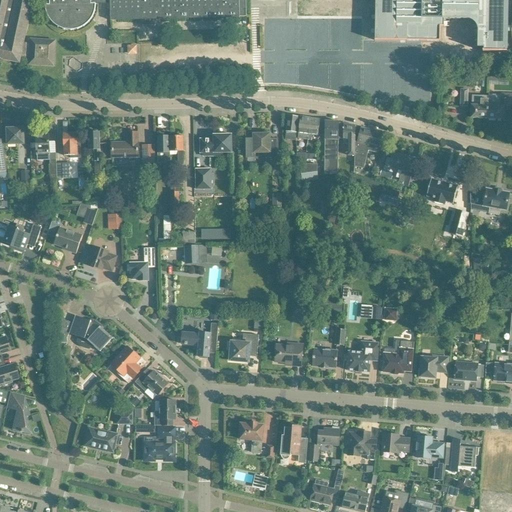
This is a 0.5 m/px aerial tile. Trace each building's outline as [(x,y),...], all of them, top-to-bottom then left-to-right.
[(0,0),(0,58),(19,63),(20,58),(29,60),(29,65),(54,66),(56,41),(31,39),(30,44),(23,43),(32,0),(49,0),(50,5),(46,5),(47,12),(49,18),(53,23),(59,27),(65,29),(71,30),(78,29),(84,27),(89,22),(93,17),(95,11),(96,4),(91,4),(91,0),(110,0),(111,21),(111,20),(141,19),(141,25),(142,25),(142,23),(154,23),(154,25),(154,19),(239,17),(239,18),(240,18),(240,17),(246,17),(245,0),(0,0)] [(333,0),(334,4),(336,10),(340,16),(346,20),(352,22),(358,23),(365,22),(371,19),(376,15),(380,10),(382,4),(382,0),(333,0)] [(422,0),(422,26),(407,26),(407,41),(440,42),(440,27),(444,27),(444,0),(485,0),(484,52),(507,52),(507,51),(506,51),(506,32),(511,32),(511,33),(511,26),(506,26),(506,0),(422,0)] [(177,50),(177,40),(167,40),(167,50),(177,50)] [(144,51),(144,41),(134,41),(134,51),(144,51)] [(487,119),(488,106),(488,100),(476,99),(476,96),(472,95),(472,105),(471,105),(471,107),(471,118),(487,119)] [(488,106),(487,119),(504,119),(504,106),(488,106)] [(298,117),(288,115),(288,116),(286,132),(285,140),(296,141),(296,133),(298,117)] [(308,140),(311,118),(300,117),(298,133),(299,133),(298,139),(308,140)] [(311,118),(308,140),(312,141),(312,135),(318,136),(320,119),(311,118)] [(324,172),(324,175),(337,175),(337,172),(338,164),(338,139),(339,139),(339,123),(339,122),(326,122),(325,132),(325,139),(324,172)] [(355,156),(355,142),(355,126),(343,123),(343,124),(339,123),(339,139),(343,139),(343,144),(348,144),(348,156),(355,156)] [(24,128),(7,129),(8,145),(24,144),(24,128)] [(355,142),(355,156),(355,167),(364,169),(369,151),(378,153),(383,134),(373,131),(361,128),(357,142),(355,142)] [(100,132),(88,133),(88,143),(89,150),(93,150),(94,150),(95,174),(101,174),(101,162),(100,142),(100,132)] [(254,132),(246,132),(246,158),(255,158),(255,153),(264,153),(264,158),(278,157),(278,139),(270,139),(270,134),(254,135),(254,132)] [(63,134),(64,144),(64,156),(71,156),(71,158),(81,158),(80,144),(77,144),(77,133),(63,134)] [(138,157),(138,143),(138,133),(128,133),(128,143),(112,144),(112,157),(138,157)] [(36,135),(37,144),(31,144),(31,149),(34,149),(34,159),(37,158),(37,157),(50,156),(49,134),(36,135)] [(200,154),(232,153),(232,135),(214,135),(214,139),(200,140),(200,154)] [(170,137),(170,153),(178,153),(178,162),(184,162),(184,136),(170,137)] [(170,153),(170,137),(158,137),(158,153),(164,153),(164,162),(162,162),(162,169),(158,170),(158,174),(171,174),(170,153)] [(2,140),(0,140),(0,181),(8,180),(2,140)] [(154,152),(142,152),(143,164),(154,164),(154,152)] [(398,185),(404,186),(413,189),(416,176),(408,174),(412,158),(393,153),(392,158),(387,157),(385,165),(389,166),(389,168),(402,171),(398,185)] [(447,172),(465,173),(466,158),(448,157),(447,172)] [(318,165),(301,165),(301,174),(318,172),(318,165)] [(211,169),(196,170),(196,190),(211,189),(211,169)] [(431,179),(427,197),(434,199),(433,202),(445,205),(446,202),(453,204),(458,186),(431,179)] [(183,180),(170,180),(171,216),(180,216),(179,188),(183,188),(183,180)] [(185,188),(180,190),(183,196),(188,194),(185,188)] [(383,189),(381,200),(393,203),(395,195),(398,196),(399,193),(383,189)] [(487,189),(483,207),(490,208),(488,214),(499,216),(500,210),(506,211),(508,200),(511,200),(511,194),(510,194),(502,192),(503,191),(494,189),(494,191),(487,189)] [(282,194),(273,195),(273,206),(282,206),(282,194)] [(98,209),(100,209),(101,209),(101,204),(90,205),(84,223),(92,226),(98,209)] [(152,216),(146,210),(140,217),(146,223),(152,216)] [(456,210),(449,233),(462,237),(462,236),(465,237),(467,230),(464,229),(469,213),(456,210)] [(122,226),(121,214),(111,215),(112,227),(122,226)] [(52,222),(48,235),(56,238),(54,245),(69,250),(68,251),(76,254),(79,245),(83,236),(61,228),(61,227),(61,225),(52,222)] [(21,227),(18,225),(17,224),(16,227),(9,225),(3,242),(12,245),(11,247),(25,252),(27,245),(35,248),(42,227),(33,225),(30,234),(24,232),(25,231),(24,230),(21,227)] [(195,244),(195,232),(183,232),(183,244),(195,244)] [(207,242),(207,259),(215,259),(215,242),(207,242)] [(206,246),(186,247),(186,263),(198,263),(198,258),(206,258),(206,246)] [(87,258),(86,262),(86,263),(88,264),(87,265),(103,271),(103,269),(112,272),(116,262),(117,257),(108,254),(109,252),(94,247),(90,257),(88,257),(87,258)] [(156,268),(156,258),(155,248),(144,249),(145,263),(130,263),(130,265),(127,265),(127,272),(130,272),(130,274),(132,274),(132,280),(145,279),(145,281),(148,281),(148,268),(156,268)] [(293,301),(291,317),(309,319),(310,302),(293,301)] [(320,312),(342,314),(342,306),(320,304),(320,312)] [(371,308),(371,319),(381,320),(382,309),(371,308)] [(396,316),(397,310),(385,309),(385,320),(391,321),(396,316)] [(62,343),(67,343),(67,338),(69,334),(79,337),(77,342),(79,344),(81,346),(83,348),(86,349),(89,349),(93,345),(100,352),(113,338),(100,327),(99,328),(91,323),(91,321),(76,316),(73,323),(61,319),(62,343)] [(260,326),(260,317),(245,317),(245,326),(260,326)] [(216,354),(218,324),(211,324),(211,330),(213,330),(212,334),(201,333),(197,328),(190,334),(180,333),(180,344),(185,344),(185,345),(187,345),(187,344),(200,345),(199,356),(209,357),(209,353),(216,354)] [(344,346),(345,330),(337,329),(336,345),(344,346)] [(257,357),(258,347),(259,335),(243,334),(243,343),(231,342),(231,344),(229,344),(229,350),(231,350),(230,361),(241,362),(241,360),(249,361),(249,357),(257,357)] [(0,361),(3,361),(3,360),(0,361),(0,354),(9,352),(5,337),(0,338),(0,361)] [(412,362),(414,342),(400,341),(400,350),(401,350),(401,355),(384,353),(382,372),(392,373),(392,375),(393,373),(398,374),(397,375),(398,375),(398,374),(404,374),(404,372),(411,372),(412,362)] [(377,361),(378,351),(378,344),(362,342),(361,353),(349,352),(348,361),(347,371),(356,371),(356,372),(362,373),(362,372),(369,373),(370,361),(377,361)] [(276,345),(276,352),(275,362),(292,364),(292,366),(301,367),(302,357),(303,345),(292,344),(292,347),(276,345)] [(122,378),(128,384),(142,369),(136,364),(140,359),(133,352),(132,351),(132,349),(130,349),(129,348),(127,347),(111,364),(124,376),(122,378)] [(314,349),(313,356),(312,366),(321,367),(321,369),(327,369),(327,368),(336,368),(338,351),(314,349)] [(430,358),(422,358),(421,369),(419,369),(419,375),(420,375),(420,377),(435,378),(436,372),(447,373),(448,363),(448,358),(430,357),(430,358)] [(3,361),(0,361),(0,384),(4,383),(5,385),(11,383),(11,381),(18,379),(13,364),(1,368),(0,363),(0,361),(3,361)] [(483,378),(484,368),(484,366),(478,365),(478,364),(456,363),(455,380),(465,380),(465,381),(470,381),(477,381),(477,378),(483,378)] [(511,365),(487,363),(486,374),(495,374),(494,381),(511,382),(510,384),(511,384),(511,365)] [(147,369),(141,376),(135,382),(146,392),(149,388),(158,396),(168,384),(154,371),(152,373),(147,369)] [(21,402),(23,395),(10,392),(6,408),(17,411),(12,430),(20,431),(19,432),(21,433),(21,432),(26,433),(29,430),(25,417),(29,415),(25,403),(21,402)] [(176,401),(166,401),(160,401),(160,412),(155,412),(155,426),(173,426),(173,420),(176,420),(176,401)] [(133,424),(133,412),(117,412),(117,424),(133,424)] [(252,453),(261,454),(264,425),(257,425),(257,423),(250,423),(250,424),(241,424),(239,440),(253,441),(252,453)] [(282,435),(281,445),(280,455),(281,455),(282,457),(284,459),(285,459),(287,459),(289,458),(290,457),(290,456),(291,456),(291,455),(299,456),(299,459),(306,459),(305,464),(306,464),(308,443),(301,442),(302,427),(293,426),(293,428),(285,428),(284,436),(282,435)] [(97,448),(102,449),(104,451),(114,454),(118,434),(88,427),(84,447),(95,449),(96,449),(97,448)] [(145,448),(144,448),(144,453),(145,453),(145,461),(155,461),(155,458),(165,458),(165,461),(175,461),(175,443),(174,443),(174,438),(175,438),(175,428),(158,428),(158,438),(145,438),(145,443),(145,448)] [(326,432),(324,432),(319,431),(318,444),(339,446),(340,430),(326,429),(326,432)] [(364,434),(358,434),(350,433),(348,456),(360,457),(360,454),(368,455),(367,460),(375,461),(377,440),(370,440),(370,433),(364,432),(364,434)] [(384,434),(383,444),(382,452),(398,454),(398,451),(409,452),(410,439),(399,438),(399,435),(384,434)] [(432,445),(432,443),(433,438),(426,437),(427,436),(426,435),(421,434),(420,435),(420,437),(418,437),(416,458),(431,459),(431,458),(443,459),(443,454),(444,444),(436,443),(435,445),(432,445)] [(479,448),(480,449),(480,448),(460,446),(461,440),(453,440),(452,453),(446,452),(447,445),(446,445),(444,465),(450,466),(450,472),(458,473),(458,467),(475,468),(476,456),(478,456),(479,448)] [(274,458),(275,446),(268,446),(267,458),(274,458)] [(318,462),(319,447),(311,446),(310,462),(318,462)] [(369,475),(367,484),(376,486),(378,477),(369,475)] [(259,476),(257,488),(265,490),(268,478),(259,476)] [(338,499),(340,487),(335,486),(334,490),(314,485),(311,500),(330,505),(332,497),(338,499)] [(441,485),(439,492),(446,493),(448,487),(441,485)] [(298,486),(293,490),(298,497),(303,493),(298,486)] [(386,492),(381,511),(397,511),(398,508),(405,510),(409,494),(395,491),(394,494),(386,492)] [(365,511),(370,495),(363,493),(362,497),(345,493),(342,508),(359,511),(365,511)] [(410,498),(407,510),(412,511),(411,511),(440,511),(442,507),(433,505),(434,502),(416,498),(416,499),(410,498)]
